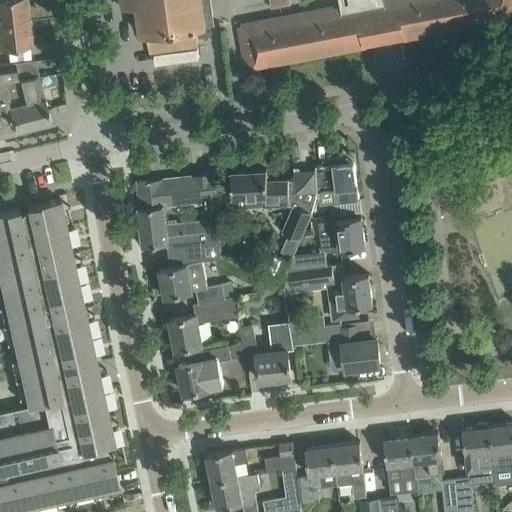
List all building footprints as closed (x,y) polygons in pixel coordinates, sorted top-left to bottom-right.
[(0,0),(0,23),(28,21),(25,0),(0,0)] [(121,0),(122,8),(138,6),(142,32),(149,33),(151,47),(198,41),(196,27),(204,26),(200,0),(121,0)] [(511,0),(349,0),(350,6),(263,22),(263,23),(241,27),(248,63),(511,13),(511,0)] [(0,49),(31,46),(28,21),(0,23),(0,49)] [(34,61),(35,61),(35,59),(0,63),(0,109),(5,131),(15,129),(51,120),(45,97),(44,97),(34,61)] [(317,165),(316,165),(316,169),(317,192),(333,190),(335,207),(332,207),(333,215),(343,214),(361,212),(360,200),(360,198),(359,198),(359,194),(355,166),(355,165),(355,164),(354,163),(353,162),(352,161),(350,161),(349,161),(343,162),(342,158),(324,160),(324,164),(321,165),(317,165)] [(300,240),(312,211),(317,194),(317,192),(316,169),(295,170),(295,167),(294,167),(295,179),(267,180),(267,169),(232,171),(233,197),(234,207),(262,206),(290,204),(293,205),(282,232),(300,240)] [(214,172),(192,175),(192,176),(164,179),(164,178),(138,181),(141,207),(139,207),(143,245),(168,242),(170,262),(203,260),(221,259),(216,173),(215,174),(214,172)] [(115,444),(60,198),(27,206),(29,213),(20,215),(18,208),(0,211),(0,279),(28,405),(0,411),(0,511),(120,486),(112,454),(106,455),(104,446),(115,444)] [(322,238),(324,250),(326,250),(340,248),(340,249),(366,246),(362,216),(319,222),(321,238),(322,238)] [(293,256),(288,270),(328,265),(326,250),(324,250),(294,254),(293,256)] [(199,302),(235,295),(236,295),(233,281),(208,285),(203,260),(160,269),(165,295),(196,289),(199,302)] [(287,270),(284,287),(285,292),(328,287),(332,319),(359,315),(357,305),(373,303),(369,273),(344,276),(344,277),(334,278),(332,264),(328,265),(287,270)] [(198,323),(217,320),(238,315),(235,295),(199,302),(194,303),(196,314),(170,319),(176,349),(203,344),(198,323)] [(293,341),(292,329),(290,321),(269,323),(273,351),(259,353),(256,353),(258,366),(260,380),(291,376),(288,350),(294,349),(293,341)] [(328,340),(335,339),(337,351),(344,351),(346,368),(381,364),(377,337),(359,339),(358,324),(341,326),(341,323),(340,323),(292,329),(293,341),(300,340),(318,338),(318,341),(328,340)] [(254,325),(241,327),(243,341),(246,355),(256,353),(259,353),(254,325)] [(219,360),(232,357),(246,355),(243,341),(229,344),(201,350),(203,359),(179,364),(185,392),(210,387),(224,384),(219,360)] [(495,465),(490,425),(488,425),(487,422),(477,423),(476,427),(463,429),(466,455),(468,468),(495,465)] [(511,422),(490,425),(495,465),(511,463),(511,422)] [(412,435),(417,475),(444,472),(439,431),(412,435)] [(400,477),(417,475),(412,435),(384,438),(387,464),(388,464),(389,478),(400,477)] [(283,469),(296,467),(293,441),(279,443),(281,454),(265,456),(267,470),(283,469)] [(353,483),(355,496),(367,495),(360,441),(333,444),(336,470),(338,484),(353,483)] [(320,500),(319,487),(324,486),(322,472),(336,470),(333,444),(306,448),(309,474),(310,474),(310,475),(309,475),(298,476),(302,502),(320,500)] [(235,476),(232,463),(247,461),(246,448),(233,449),(207,454),(212,481),(258,473),(258,472),(235,476)] [(273,511),(302,506),(302,502),(298,476),(296,467),(283,469),(287,495),(263,500),(265,511),(273,511)] [(258,473),(212,481),(218,508),(243,503),(244,506),(258,503),(255,489),(261,487),(258,473)] [(456,477),(460,511),(474,511),(470,475),(457,477),(457,476),(456,476),(456,477)] [(460,511),(456,477),(442,479),(445,511),(460,511)] [(398,511),(397,495),(380,497),(381,511),(398,511)] [(361,511),(381,511),(380,497),(360,499),(361,511)]
